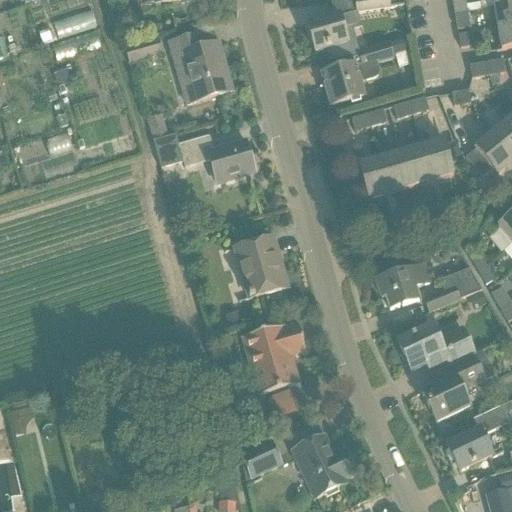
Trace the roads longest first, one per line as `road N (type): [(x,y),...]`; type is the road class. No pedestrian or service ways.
road 1 (residential): [(410,511),(369,428),(248,0)]
road 2 (track): [(97,0),(143,135),(246,511)]
